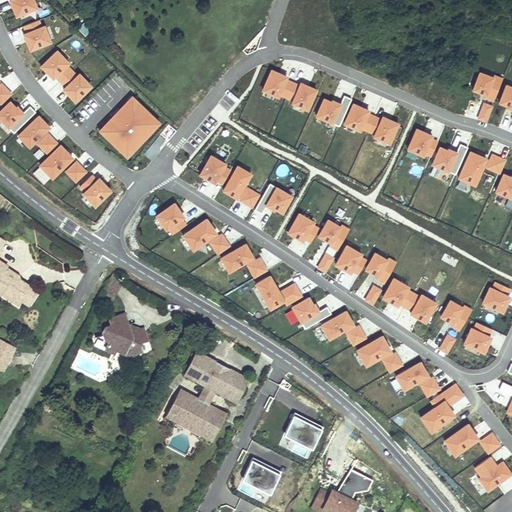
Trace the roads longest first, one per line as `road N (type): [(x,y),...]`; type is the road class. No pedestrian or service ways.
road 1 (tertiary): [(441,511),(382,444),(303,373),(100,246)]
road 2 (residential): [(466,379),(303,262),(153,170)]
road 3 (residential): [(268,53),(297,54),(511,141)]
road 4 (residential): [(0,30),(32,86),(138,188)]
road 5 (residential): [(268,53),(233,76),(153,170)]
road 6 (tertiary): [(100,246),(0,174)]
